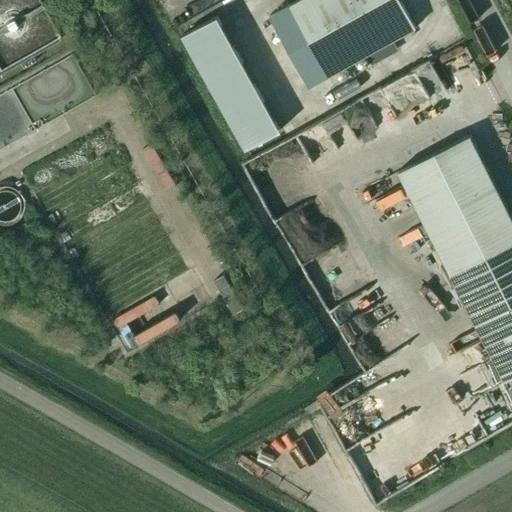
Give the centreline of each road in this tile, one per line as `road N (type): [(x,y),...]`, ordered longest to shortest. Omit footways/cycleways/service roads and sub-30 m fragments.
road 1 (unclassified): [(475,0),(511,73),(511,460),(419,511)]
road 2 (unclassified): [(228,511),(0,381)]
